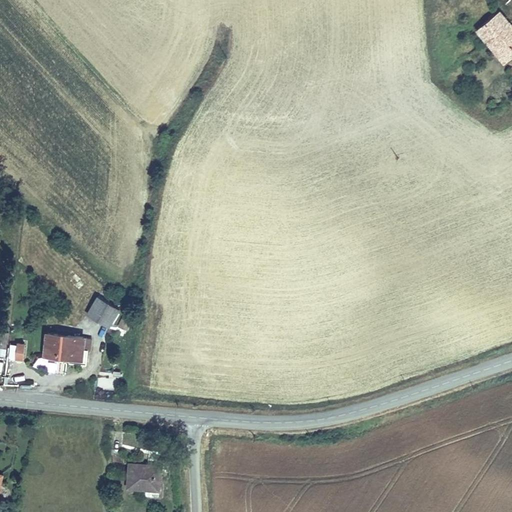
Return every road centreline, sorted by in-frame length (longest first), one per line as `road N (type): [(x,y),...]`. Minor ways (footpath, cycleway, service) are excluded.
road 1 (secondary): [(194,416),(331,417),(511,361)]
road 2 (secondary): [(0,399),(194,416)]
